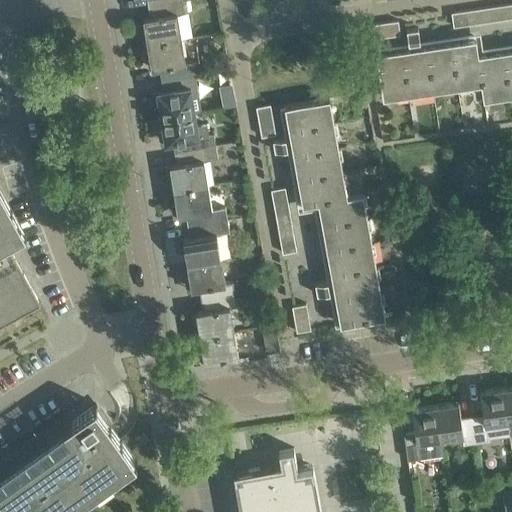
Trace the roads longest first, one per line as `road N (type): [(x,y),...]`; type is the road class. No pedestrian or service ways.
road 1 (residential): [(95,0),(167,396)]
road 2 (residential): [(167,396),(511,347)]
road 3 (residential): [(433,0),(233,31)]
